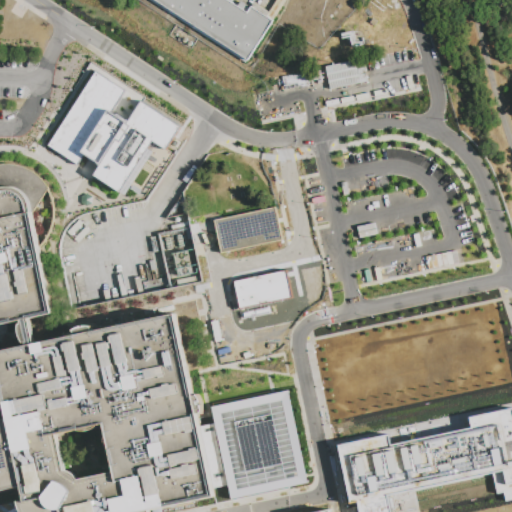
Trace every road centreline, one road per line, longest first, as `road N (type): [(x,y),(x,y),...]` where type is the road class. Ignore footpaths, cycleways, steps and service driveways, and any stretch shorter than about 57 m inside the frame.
road 1 (residential): [(281,141),(371,125),(429,129),(473,169),(511,281)]
road 2 (residential): [(31,0),(216,121),(281,141)]
